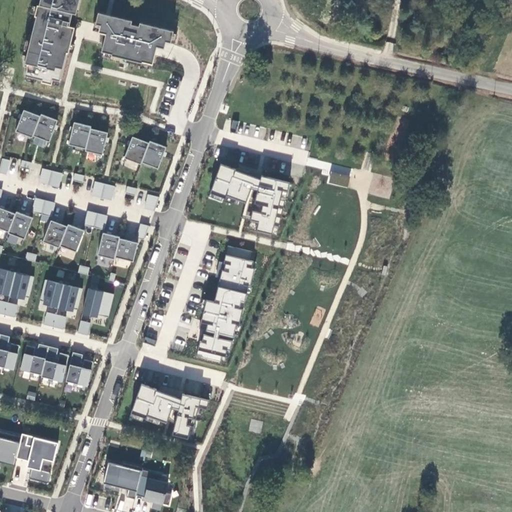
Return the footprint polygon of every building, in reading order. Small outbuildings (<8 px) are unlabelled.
[(36,0),(36,4),(34,3),(31,15),(33,16),(21,65),(24,66),(22,75),(39,79),(39,82),(49,84),(50,79),(57,80),(63,52),(67,52),(73,26),(64,24),(65,21),(67,21),(69,12),(72,13),(75,0),(36,0)] [(129,19),(95,11),(92,23),(96,24),(95,32),(102,33),(98,51),(109,53),(108,54),(139,62),(139,60),(150,63),(154,45),(161,47),(163,40),(172,42),(174,32),(170,31),(170,29),(136,21),(136,24),(128,22),(129,19)] [(40,113),(23,106),(15,128),(32,134),(33,132),(40,113)] [(33,132),(49,139),(58,117),(41,111),(40,113),(33,132)] [(91,123),(74,119),(69,141),(86,145),(91,125),(91,123)] [(238,122),(232,120),(229,132),(235,134),(238,122)] [(103,151),(108,129),(91,125),(86,145),(85,147),(103,151)] [(149,139),(133,133),(124,154),(141,161),(142,159),(149,139)] [(158,165),(167,143),(150,137),(149,139),(142,159),(158,165)] [(10,157),(2,156),(0,164),(0,170),(7,172),(10,157)] [(233,166),(219,161),(209,190),(224,195),(224,193),(244,200),(249,185),(256,187),(247,226),(271,231),(273,222),(277,223),(288,179),(260,172),(258,175),(247,171),(248,169),(237,165),(233,166)] [(42,165),(39,180),(49,182),(52,168),(42,165)] [(49,182),(59,185),(63,170),(52,168),(49,182)] [(71,181),(82,183),(84,175),(73,173),(71,181)] [(91,192),(101,195),(105,180),(95,178),(91,192)] [(101,195),(112,197),(116,183),(105,180),(101,195)] [(127,186),(126,193),(136,194),(137,187),(127,186)] [(144,205),(155,208),(160,193),(148,191),(144,205)] [(45,197),(35,194),(32,209),(42,211),(45,197)] [(52,214),(56,199),(45,197),(42,211),(52,214)] [(16,210),(0,204),(0,225),(9,229),(16,210)] [(98,209),(88,207),(84,222),(95,224),(98,209)] [(25,236),(33,214),(17,208),(16,210),(9,229),(8,230),(25,236)] [(105,227),(108,212),(98,209),(95,224),(105,227)] [(60,243),(68,223),(51,217),(43,239),(59,245),(60,243)] [(145,236),(150,222),(141,220),(137,234),(145,236)] [(77,249),(85,227),(68,221),(68,223),(60,243),(77,249)] [(120,233),(103,229),(98,252),(115,256),(115,254),(120,234),(120,233)] [(134,258),(139,239),(120,234),(115,254),(134,258)] [(200,341),(197,356),(220,362),(221,355),(225,356),(227,350),(230,350),(232,341),(217,338),(218,332),(236,336),(239,324),(243,309),(238,308),(240,301),(244,302),(248,286),(249,286),(253,269),(251,268),(252,262),(249,261),(251,252),(228,247),(225,263),(226,263),(224,271),(222,270),(215,302),(207,300),(202,322),(208,323),(206,330),(214,332),(213,337),(203,334),(202,341),(200,341)] [(35,261),(36,254),(26,252),(25,260),(35,261)] [(88,275),(90,268),(79,265),(77,272),(88,275)] [(29,275),(0,268),(0,292),(19,298),(20,295),(24,296),(29,275)] [(80,288),(43,278),(38,299),(42,300),(41,303),(71,310),(72,307),(75,308),(80,288)] [(112,293),(87,287),(81,312),(96,316),(96,313),(106,316),(112,293)] [(15,304),(0,300),(0,313),(12,316),(15,304)] [(64,316),(44,311),(42,323),(61,328),(64,316)] [(88,322),(79,319),(76,331),(86,333),(88,322)] [(0,366),(11,369),(17,345),(8,342),(8,345),(6,345),(7,335),(0,333),(0,366)] [(157,341),(145,337),(143,343),(155,347),(157,341)] [(36,347),(24,344),(19,368),(40,374),(39,375),(60,380),(67,353),(58,352),(57,357),(54,356),(56,347),(37,343),(36,347)] [(81,353),(71,351),(64,380),(86,385),(92,360),(82,358),(81,361),(79,361),(81,353)] [(176,394),(140,381),(130,410),(145,416),(146,413),(165,421),(171,406),(177,408),(172,432),(188,435),(190,424),(193,424),(198,404),(206,407),(209,397),(181,391),(180,395),(176,394)] [(248,430),(259,434),(263,422),(252,418),(248,430)] [(0,460),(13,463),(15,456),(20,436),(0,430),(0,460)] [(21,432),(20,436),(15,456),(27,459),(25,465),(30,466),(28,475),(28,477),(29,477),(46,481),(47,481),(47,480),(49,471),(49,470),(48,470),(39,468),(42,457),(52,459),(57,441),(21,432)] [(124,462),(110,459),(105,480),(130,486),(128,494),(137,496),(138,492),(144,466),(144,465),(125,460),(124,462)] [(162,471),(144,466),(138,492),(146,494),(146,496),(154,498),(171,502),(173,491),(167,489),(170,479),(160,477),(162,471)]
